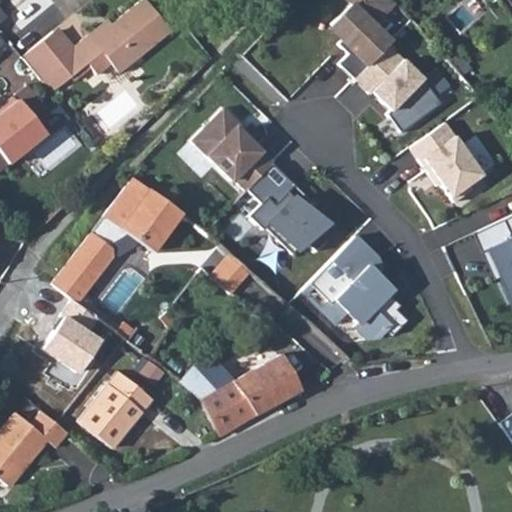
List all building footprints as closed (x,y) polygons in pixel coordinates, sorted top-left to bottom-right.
[(47,20),(14,47),(43,82),(75,56),(87,71),(104,56),(110,65),(160,23),(141,0),(123,0),(84,33),(79,28),(63,39),(47,20)] [(390,0),(345,0),(350,4),(331,24),(344,37),(337,44),(348,55),(338,65),(353,80),(387,46),(390,43),(373,26),(395,4),(390,0)] [(387,46),(353,80),(369,96),(371,94),(383,106),(386,102),(392,109),(385,115),(398,134),(439,106),(421,81),(387,46)] [(10,106),(0,114),(0,171),(42,136),(35,128),(47,118),(23,87),(6,101),(10,106)] [(221,109),(189,141),(230,181),(232,180),(244,191),(245,190),(270,164),(272,162),(260,150),(258,152),(248,142),(252,139),(221,109)] [(443,125),(409,149),(428,177),(431,175),(452,204),(471,191),(467,186),(480,177),(443,125)] [(270,164),(245,190),(259,204),(247,216),(262,230),(267,224),(280,237),(276,240),(291,255),(304,241),(315,252),(334,232),(310,208),(306,212),(287,193),(293,186),(270,164)] [(62,270),(50,288),(76,307),(92,319),(101,306),(85,294),(109,263),(111,261),(118,259),(134,250),(139,245),(151,255),(182,219),(132,177),(104,214),(88,236),(62,270)] [(509,240),(485,251),(509,304),(511,302),(511,216),(501,222),(509,240)] [(352,237),(306,284),(328,305),(331,301),(355,325),(352,328),(364,341),(376,338),(384,331),(390,337),(404,322),(393,311),(397,307),(369,279),(379,270),(374,259),(352,237)] [(232,291),(250,270),(228,252),(210,274),(232,291)] [(101,306),(92,319),(110,333),(119,321),(101,306)] [(169,311),(158,320),(167,330),(168,332),(177,319),(169,311)] [(206,354),(180,384),(198,401),(217,440),(298,394),(280,359),(234,386),(206,354)] [(118,374),(79,422),(111,449),(151,401),(118,374)] [(511,416),(498,427),(511,446),(511,416)] [(66,439),(39,418),(28,432),(13,421),(0,437),(0,486),(7,492),(24,471),(26,472),(38,458),(35,456),(44,444),(55,453),(66,439)]
